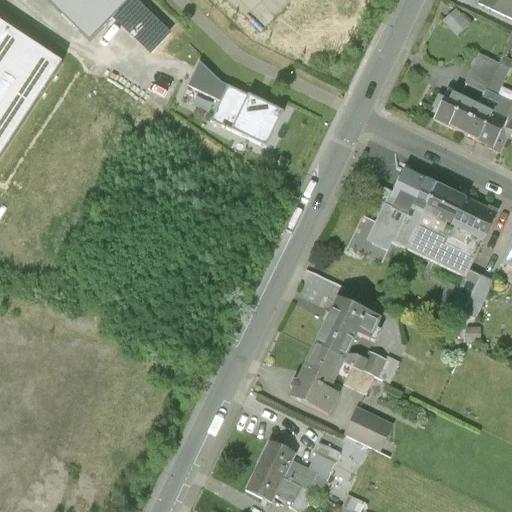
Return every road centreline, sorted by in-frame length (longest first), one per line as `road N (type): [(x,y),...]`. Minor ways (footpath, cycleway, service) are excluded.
road 1 (tertiary): [(358,116),(163,511)]
road 2 (residential): [(511,188),(358,116)]
road 3 (tertiary): [(414,0),(358,116)]
